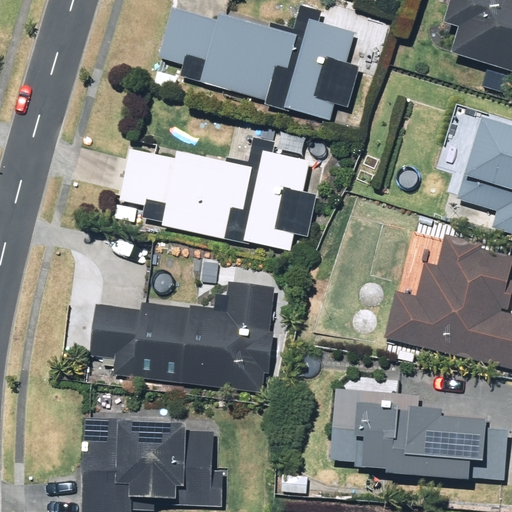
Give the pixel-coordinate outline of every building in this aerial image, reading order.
[(450,65),(511,81),(511,3),(499,0),(452,0),(443,34),(457,38),(450,65)] [(264,110),(328,128),(333,109),(346,113),(357,74),(344,71),(352,41),(316,31),(319,20),(299,14),(292,38),(270,31),(268,39),(218,25),(216,30),(173,17),(160,64),(184,71),(181,83),(265,107),(264,110)] [(511,129),(477,119),(454,199),(495,211),(490,229),(511,235),(511,129)] [(162,232),(289,256),(292,240),(308,242),(315,201),(303,198),(308,168),(304,167),(304,164),(274,158),(277,145),(259,141),(258,146),(252,146),(247,171),(205,164),(204,170),(176,165),(175,169),(128,161),(120,207),(145,211),(143,225),(163,228),(162,232)] [(383,345),(511,375),(511,320),(500,318),(500,315),(506,317),(511,290),(511,287),(508,286),(511,268),(511,263),(480,255),(481,252),(444,243),(437,272),(423,268),(415,305),(394,300),(383,345)] [(181,389),(261,397),(262,379),(268,379),(272,340),(269,340),(273,295),(228,290),(227,304),(215,303),(214,316),(141,310),(140,316),(94,312),(90,360),(115,362),(113,381),(181,388),(181,389)] [(383,488),(467,493),(468,474),(483,475),(483,485),(504,486),(507,440),(485,439),(486,425),(417,421),(418,405),(333,400),(329,470),(354,471),(354,476),(360,476),(360,482),(383,484),(383,488)] [(80,511),(130,511),(130,510),(198,511),(221,511),(222,477),(210,477),(211,436),(123,434),(123,428),(83,427),(80,511)] [(282,475),(280,492),(305,495),(307,479),(282,475)]
